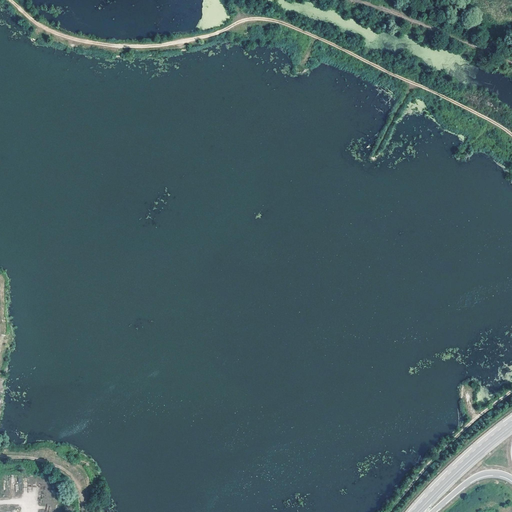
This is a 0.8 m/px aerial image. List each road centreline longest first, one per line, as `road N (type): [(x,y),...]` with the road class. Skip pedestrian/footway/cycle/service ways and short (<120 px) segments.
road 1 (track): [(511,134),(271,19),(243,19),(201,38),(102,44),(47,28),(11,0)]
road 2 (track): [(511,391),(464,429),(388,511)]
road 3 (track): [(511,63),(355,0)]
road 4 (primary): [(417,511),(511,426)]
